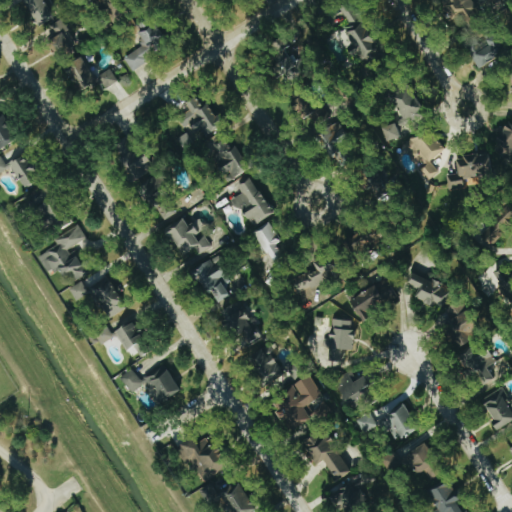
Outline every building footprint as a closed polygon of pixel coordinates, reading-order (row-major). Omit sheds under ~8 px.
[(23,0),(40,26),(55,16),(45,0),(23,0)] [(122,0),(100,0),(114,24),(131,15),(122,0)] [(470,24),(484,14),(473,0),(442,0),(442,1),(457,22),(464,16),(470,24)] [(347,23),(359,21),(356,2),(344,4),(347,23)] [(49,43),(59,59),(80,45),(62,18),(48,27),(56,38),(49,43)] [(380,58),(370,22),(347,28),(357,64),(380,58)] [(124,58),(133,70),(170,45),(156,24),(138,35),(145,45),(124,58)] [(487,39),(489,44),(471,52),(478,67),(509,53),(500,33),(487,39)] [(289,81),(310,70),(303,55),(298,58),(293,48),(285,52),(288,57),(279,62),(289,81)] [(81,91),(100,81),(105,89),(118,82),(112,69),(94,78),(83,57),(67,65),(81,91)] [(402,133),(428,122),(412,85),(393,92),(404,118),(397,121),(402,133)] [(207,100),(203,103),(198,96),(187,103),(191,110),(179,117),(187,129),(199,122),(208,135),(224,125),(207,100)] [(0,147),(17,142),(6,114),(0,116),(0,147)] [(511,117),(509,116),(494,154),(511,160),(511,117)] [(351,161),(342,144),(350,141),(340,122),(320,132),(338,167),(351,161)] [(388,142),(401,136),(396,123),(383,128),(388,142)] [(444,151),(431,129),(409,142),(422,163),(410,170),(420,185),(439,173),(431,159),(444,151)] [(181,152),(194,147),(188,133),(175,139),(181,152)] [(237,145),(230,149),(221,135),(206,144),(228,182),(251,169),(237,145)] [(145,151),(139,156),(135,150),(122,160),(136,179),(155,166),(145,151)] [(489,152),(457,157),(459,174),(447,176),(449,191),(465,189),(463,178),(492,174),(489,152)] [(24,154),(9,165),(27,188),(42,177),(24,154)] [(0,174),(9,169),(1,156),(0,157),(0,174)] [(391,197),(390,175),(369,176),(369,198),(391,197)] [(169,194),(155,176),(140,187),(154,206),(169,194)] [(274,214),(253,178),(238,186),(242,193),(234,198),(252,227),(274,214)] [(35,199),(56,231),(71,221),(50,189),(35,199)] [(158,207),(164,220),(179,213),(173,200),(158,207)] [(182,256),(196,249),(199,255),(213,248),(204,233),(208,230),(202,219),(189,226),(184,218),(166,228),(182,256)] [(278,244),(282,242),(272,222),(256,231),(272,262),(284,256),(278,244)] [(89,274),(74,248),(88,240),(80,225),(56,238),(59,245),(39,256),(49,274),(60,268),(64,274),(69,272),(75,282),(89,274)] [(305,297),(340,273),(327,254),(313,264),(316,267),(295,282),(305,297)] [(195,269),(215,305),(231,296),(225,286),(232,282),(218,256),(195,269)] [(506,302),(511,299),(511,270),(510,266),(494,272),(506,302)] [(408,284),(419,288),(416,297),(443,308),(452,286),(413,272),(408,284)] [(127,310),(111,278),(87,289),(83,281),(71,287),(78,301),(94,294),(107,319),(127,310)] [(362,319),(398,297),(386,279),(351,300),(362,319)] [(477,337),(472,329),(478,326),(462,300),(439,314),(460,348),(477,337)] [(264,332),(235,304),(225,314),(228,318),(225,322),(250,347),(264,332)] [(346,361),(346,350),(355,350),(355,329),(352,329),(352,320),(332,319),(330,361),(346,361)] [(119,336),(131,358),(140,353),(141,355),(151,349),(135,321),(113,334),(109,327),(96,334),(102,345),(119,336)] [(480,386),(494,376),(488,369),(496,363),(481,342),(459,357),(480,386)] [(281,369),(269,346),(250,356),(265,386),(290,373),(293,379),(305,373),(298,360),(281,369)] [(121,378),(134,392),(145,383),(132,368),(121,378)] [(179,393),(170,368),(148,376),(157,401),(179,393)] [(366,376),(354,382),(349,373),(335,379),(350,406),(375,393),(366,376)] [(305,407),(324,396),(311,376),(272,401),(290,431),(311,417),(305,407)] [(511,399),(510,401),(503,388),(483,399),(500,429),(511,422),(511,399)] [(418,430),(407,404),(388,412),(400,438),(418,430)] [(357,420),(363,433),(378,426),(372,413),(357,420)] [(305,442),(316,465),(325,461),(336,480),(350,473),(329,430),(305,442)] [(203,480),(231,468),(219,442),(211,446),(207,438),(196,444),(194,439),(177,447),(185,463),(193,459),(203,480)] [(425,471),(431,480),(444,471),(426,443),(406,455),(418,475),(425,471)] [(255,511),(256,511),(242,482),(218,494),(214,486),(202,491),(210,509),(228,501),(232,511),(255,511)] [(463,511),(458,501),(460,499),(451,482),(431,492),(441,511),(439,511),(463,511)] [(364,486),(354,490),(352,485),(333,493),(340,511),(348,511),(371,502),(364,486)]
